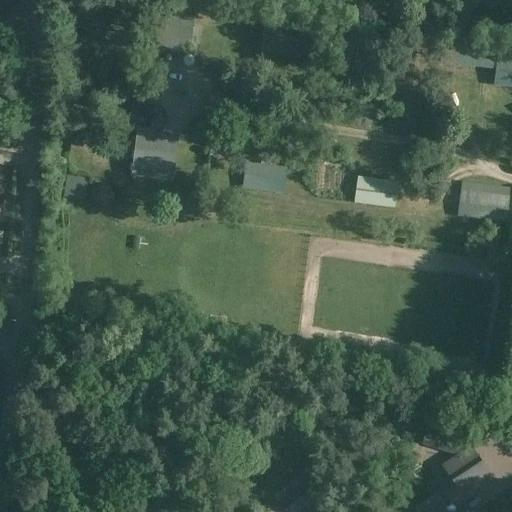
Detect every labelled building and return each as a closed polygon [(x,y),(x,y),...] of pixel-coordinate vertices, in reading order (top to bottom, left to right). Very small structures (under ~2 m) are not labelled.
[(154,10),(151,47),(160,48),(160,51),(190,55),(196,9),(172,6),(171,12),(154,10)] [(265,27),(262,53),(303,59),(306,32),(265,27)] [(511,47),(444,40),(441,65),(496,72),(495,87),(511,89),(511,47)] [(138,151),(135,175),(174,180),(179,143),(156,140),(157,133),(146,132),(143,152),(138,151)] [(247,165),(244,190),(283,195),(287,170),(247,165)] [(209,189),(229,189),(230,173),(210,172),(209,189)] [(358,178),(354,206),(395,211),(400,177),(393,176),(392,183),(358,178)] [(73,179),(71,197),(86,199),(89,181),(73,179)] [(461,192),(458,219),(506,225),(510,190),(463,184),(462,192),(461,192)] [(511,253),(511,247),(489,246),(487,262),(511,264),(511,253)] [(208,317),(206,326),(225,330),(226,320),(208,317)] [(427,428),(423,441),(432,444),(436,431),(427,428)] [(262,467),(278,482),(300,457),(284,442),(262,467)] [(471,449),(444,467),(455,484),(482,466),(471,449)] [(309,489),(285,511),(320,511),(324,510),(309,489)] [(446,511),(436,496),(415,510),(416,511),(446,511)]
